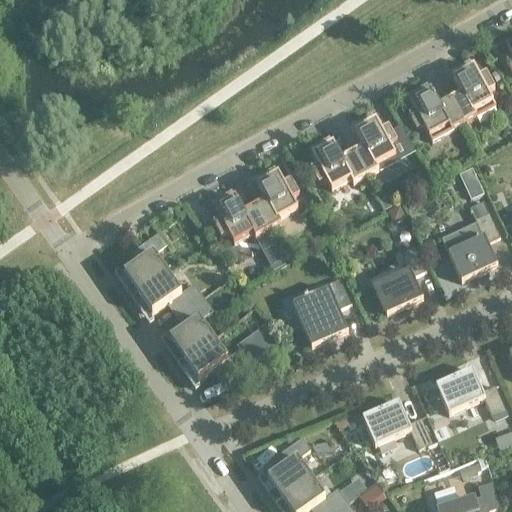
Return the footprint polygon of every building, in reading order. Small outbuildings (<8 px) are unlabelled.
[(461,97),(450,103),(463,128),(476,121),(474,116),(493,106),(487,96),(494,92),(486,76),(479,80),(470,64),(450,74),(453,81),(452,82),(461,97)] [(451,135),(463,128),(450,103),(439,109),(427,87),(407,98),(410,104),(409,105),(415,115),(408,119),(416,135),(423,131),(429,141),(448,130),(451,135)] [(363,151),(352,157),(366,181),(378,174),(376,170),(395,159),(390,149),(397,145),(388,130),(381,134),(372,117),(352,128),(356,134),(355,135),(363,151)] [(353,188),(366,181),(352,157),(341,163),(329,140),(309,151),(313,158),(312,158),(317,169),(310,172),(319,188),(326,184),(331,194),(350,184),(353,188)] [(265,204),(254,210),(268,235),(281,228),(278,223),(297,213),(292,203),(299,199),(290,183),(283,187),(274,170),(254,181),(258,188),(257,188),(265,204)] [(478,180),(466,186),(472,201),(485,195),(478,180)] [(255,242),(268,235),(254,210),(243,216),(231,194),(211,205),(215,211),(214,212),(219,222),(212,226),(221,241),(228,238),(233,248),(253,237),(255,242)] [(387,198),(378,203),(384,212),(392,207),(387,198)] [(441,243),(448,257),(461,286),(497,270),(487,248),(500,242),(483,206),(469,212),(476,227),(441,243)] [(399,210),(388,215),(393,224),(396,224),(404,220),(399,210)] [(124,278),(138,299),(167,278),(154,258),(166,250),(158,238),(137,253),(144,264),(124,278)] [(386,320),(423,303),(413,281),(426,276),(414,250),(400,256),(409,275),(373,290),(386,320)] [(181,298),(167,278),(138,299),(152,319),(173,304),(182,317),(203,302),(194,289),(181,298)] [(291,304),(299,323),(311,352),(348,336),(339,314),(351,309),(340,283),(291,304)] [(212,315),(203,302),(182,317),(190,329),(170,344),(184,364),(213,343),(199,324),(212,315)] [(276,346),(267,334),(258,341),(266,353),(276,346)] [(227,363),(213,343),(184,364),(198,384),(219,370),(226,380),(247,365),(240,354),(227,363)] [(506,415),(495,390),(482,396),(472,374),(435,390),(449,419),(484,403),(492,422),(506,415)] [(432,448),(421,422),(408,428),(399,406),(362,422),(375,451),(410,436),(418,454),(432,448)] [(288,469),(267,483),(282,504),(311,483),(297,463),(310,455),(302,443),(281,458),(288,469)] [(483,460),(476,463),(477,466),(480,473),(487,470),(483,460)] [(477,466),(458,474),(462,482),(481,475),(480,473),(477,466)] [(325,502),(311,483),(282,504),(287,511),(312,511),(316,509),(318,511),(339,511),(347,507),(337,494),(325,502)] [(349,485),(339,492),(346,503),(357,496),(349,485)] [(480,501),(475,502),(444,511),(497,511),(500,511),(492,486),(477,491),(480,501)]
